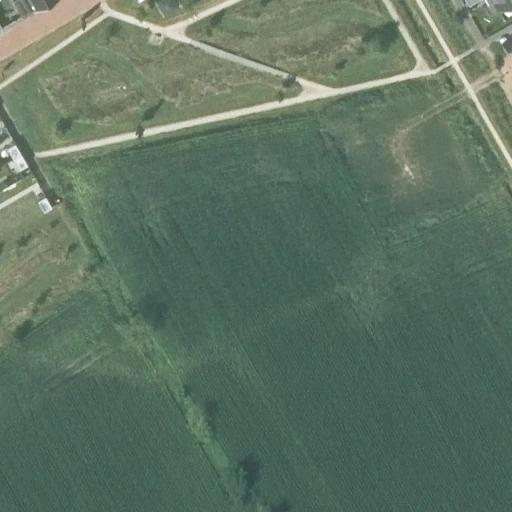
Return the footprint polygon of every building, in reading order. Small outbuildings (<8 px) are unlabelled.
[(13,0),(22,15),(48,0),(13,0)] [(152,0),(159,11),(170,5),(167,0),(152,0)] [(505,0),(467,0),(469,3),(473,0),(486,0),(491,8),(505,0)] [(7,147),(13,157),(21,153),(15,142),(7,147)] [(27,164),(21,153),(13,157),(20,168),(27,164)] [(44,210),(51,206),(45,195),(38,199),(44,210)]
